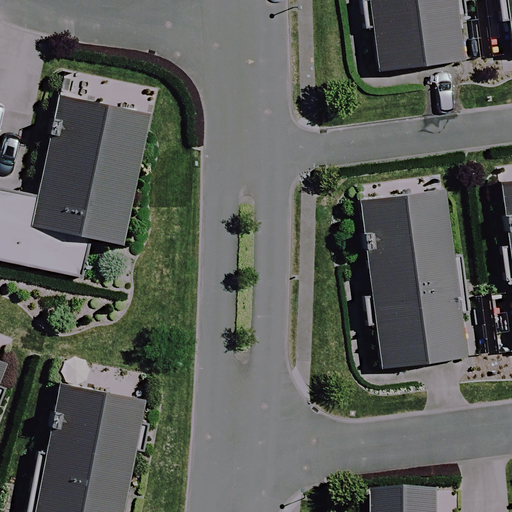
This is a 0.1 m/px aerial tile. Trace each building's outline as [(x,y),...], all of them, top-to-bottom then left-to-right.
[(450,0),(361,0),(371,74),(458,63),(450,0)] [(511,0),(500,0),(508,53),(511,52),(511,0)] [(234,170),(155,113),(91,202),(170,259),(234,170)] [(511,175),(511,120),(509,118),(481,150),(511,176),(511,175)] [(511,180),(492,183),(511,338),(511,180)] [(440,191),(353,202),(375,369),(462,358),(440,191)] [(113,511),(138,405),(53,387),(25,511),(113,511)]
